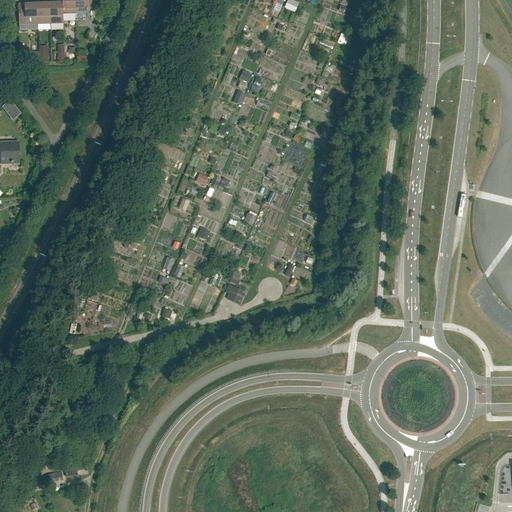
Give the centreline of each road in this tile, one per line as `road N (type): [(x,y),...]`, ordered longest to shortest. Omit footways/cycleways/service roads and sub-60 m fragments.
road 1 (secondary): [(433,350),(472,0)]
road 2 (secondary): [(433,0),(411,234),(411,348)]
road 3 (unclassified): [(121,511),(155,425),(221,371),(348,347),(380,364)]
road 4 (primary): [(370,383),(283,376),(203,403),(158,459),(146,511)]
road 5 (primary): [(163,511),(187,437),(230,402),(296,388),(368,399)]
